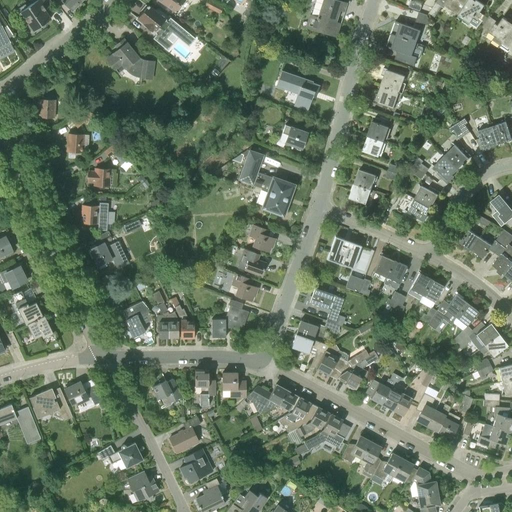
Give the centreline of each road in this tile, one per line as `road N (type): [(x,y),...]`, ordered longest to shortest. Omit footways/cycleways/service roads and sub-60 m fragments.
road 1 (residential): [(511,468),(468,474),(261,363)]
road 2 (residential): [(96,357),(0,154)]
road 3 (residential): [(376,0),(318,209)]
road 4 (residential): [(183,511),(105,357)]
road 5 (residential): [(318,209),(261,363)]
road 6 (residential): [(261,363),(222,355),(105,357)]
road 7 (residential): [(0,98),(113,0)]
road 8 (residential): [(429,255),(467,187),(511,165)]
road 9 (residential): [(318,209),(429,255)]
